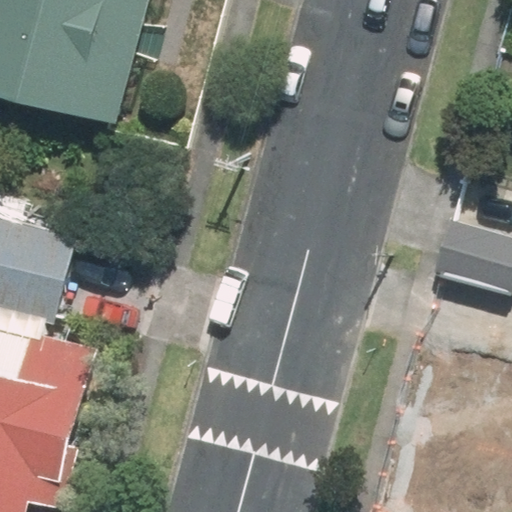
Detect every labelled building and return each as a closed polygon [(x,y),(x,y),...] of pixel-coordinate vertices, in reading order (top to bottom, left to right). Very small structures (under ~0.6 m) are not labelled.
[(154,0),(0,0),(0,90),(125,121),(154,0)] [(0,511),(36,511),(38,505),(60,510),(103,344),(60,333),(84,240),(0,217),(0,511)] [(511,233),(458,218),(444,266),(511,286),(511,233)] [(413,424),(511,449),(511,327),(443,310),(413,424)] [(389,511),(511,511),(511,483),(404,456),(389,511)]
